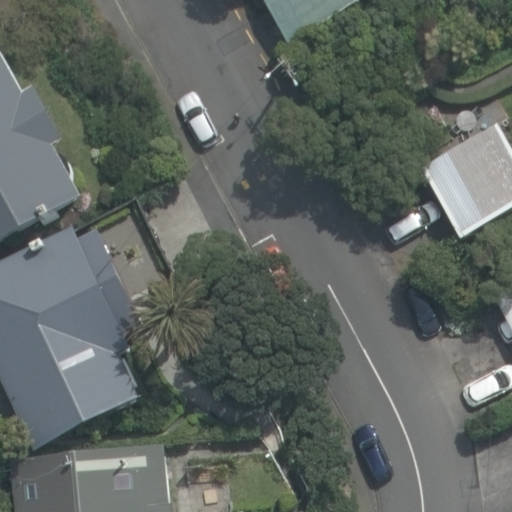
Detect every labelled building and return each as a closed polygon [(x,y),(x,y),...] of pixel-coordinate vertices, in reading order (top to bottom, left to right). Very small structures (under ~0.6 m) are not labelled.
[(386,5),(383,0),(282,0),(306,46),(386,5)] [(0,240),(87,202),(23,59),(0,69),(0,240)] [(511,211),(511,152),(497,124),(418,164),(457,240),(511,211)] [(144,334),(93,229),(0,273),(0,373),(35,446),(135,398),(111,350),(144,334)] [(171,511),(165,449),(11,466),(15,511),(171,511)]
